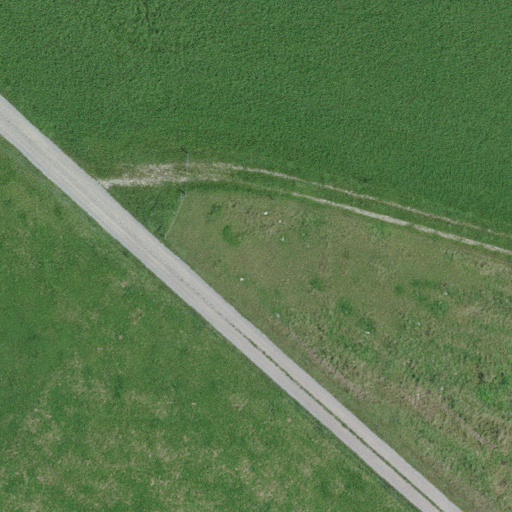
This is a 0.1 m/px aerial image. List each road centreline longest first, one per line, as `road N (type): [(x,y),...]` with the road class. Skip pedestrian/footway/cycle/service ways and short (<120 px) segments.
road 1 (track): [(0,119),(440,511)]
road 2 (track): [(59,174),(260,182),(511,250)]
